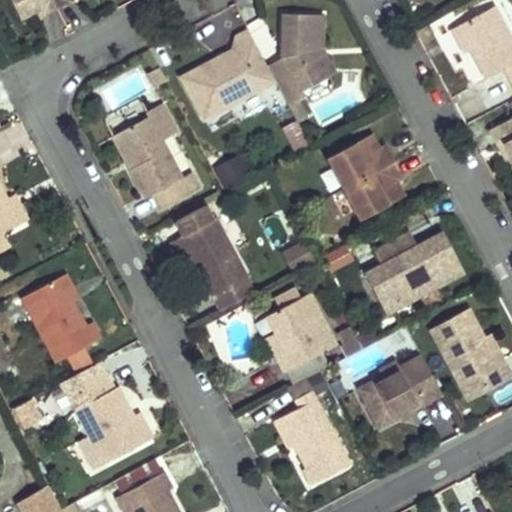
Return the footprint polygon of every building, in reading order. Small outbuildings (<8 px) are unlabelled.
[(304,35),(309,0),(262,0),(256,45),(244,52),(252,67),(266,93),(278,86),(279,76),(307,60),(296,40),(304,35)] [(484,53),(499,79),(511,71),(511,49),(506,40),(500,43),(475,0),(452,0),(433,11),(447,34),(464,64),(484,53)] [(447,34),(433,11),(427,14),(441,38),(447,34)] [(220,47),(236,38),(224,15),(214,20),(211,30),(220,47)] [(155,60),(181,106),(252,67),(244,52),(236,38),(220,47),(211,30),(155,60)] [(296,40),(307,60),(316,55),(304,35),(296,40)] [(161,165),(139,126),(155,116),(139,89),(118,101),(121,105),(95,120),(114,153),(106,157),(123,185),(131,180),(139,194),(174,174),(166,162),(161,165)] [(511,89),(502,95),(510,111),(511,109),(511,89)] [(511,109),(510,111),(502,95),(469,112),(478,129),(483,126),(492,142),(502,162),(511,157),(511,109)] [(351,119),(345,122),(352,136),(358,133),(351,119)] [(114,153),(95,120),(87,125),(106,157),(114,153)] [(345,122),(302,145),(306,153),(333,204),(376,181),(367,165),(374,162),(377,160),(361,131),(358,133),(352,136),(345,122)] [(492,142),(483,126),(478,129),(487,145),(492,142)] [(382,178),(374,162),(367,165),(376,181),(382,178)] [(0,190),(0,219),(16,211),(4,188),(0,190)] [(182,189),(155,203),(163,219),(157,222),(168,244),(186,279),(189,278),(222,261),(225,260),(196,203),(190,206),(182,189)] [(358,247),(341,255),(363,298),(441,257),(419,215),(394,228),(358,247)] [(351,234),(358,247),(394,228),(387,215),(351,234)] [(168,244),(157,222),(148,227),(160,249),(168,244)] [(290,243),(279,224),(257,235),(268,255),(290,243)] [(229,276),(222,261),(189,278),(196,293),(229,276)] [(43,263),(35,267),(48,293),(56,289),(43,263)] [(277,277),(271,266),(249,277),(254,288),(277,277)] [(35,267),(0,285),(0,288),(30,348),(42,342),(59,333),(74,326),(66,310),(59,314),(48,293),(35,267)] [(313,328),(285,273),(277,277),(254,288),(244,294),(253,311),(266,335),(259,338),(267,352),(300,335),(313,328)] [(408,316),(437,372),(456,363),(463,376),(490,362),(480,342),(472,346),(459,322),(446,296),(408,316)] [(338,333),(326,310),(314,317),(320,328),(317,330),(323,341),(338,333)] [(266,335),(253,311),(247,314),(259,338),(266,335)] [(467,318),(459,322),(472,346),(480,342),(467,318)] [(42,342),(52,362),(69,353),(59,333),(42,342)] [(306,348),(300,335),(267,352),(261,355),(268,369),(306,348)] [(387,394),(418,377),(397,338),(377,349),(357,359),(331,374),(352,413),(373,402),(387,394)] [(352,349),(357,359),(377,349),(372,339),(352,349)] [(321,360),(313,346),(296,355),(304,369),(321,360)] [(303,370),(296,356),(287,360),(295,375),(303,370)] [(295,375),(287,360),(262,374),(271,391),(287,382),(296,377),(295,375)] [(456,363),(437,372),(444,386),(463,376),(456,363)] [(55,396),(86,454),(127,432),(114,408),(96,375),(90,378),(83,365),(62,376),(69,389),(55,396)] [(324,449),(287,382),(271,391),(252,402),(266,427),(278,448),(273,451),(284,471),(324,449)] [(392,402),(387,394),(373,402),(377,410),(392,402)] [(20,431),(41,420),(30,398),(8,410),(20,431)] [(260,430),(266,427),(252,402),(246,405),(260,430)] [(114,408),(127,432),(132,429),(119,405),(114,408)] [(157,511),(140,478),(148,474),(141,460),(93,485),(101,500),(106,497),(114,511),(157,511)] [(511,462),(492,473),(511,510),(511,462)] [(13,503),(17,511),(58,511),(46,487),(13,503)] [(496,511),(491,503),(474,511),(496,511)]
